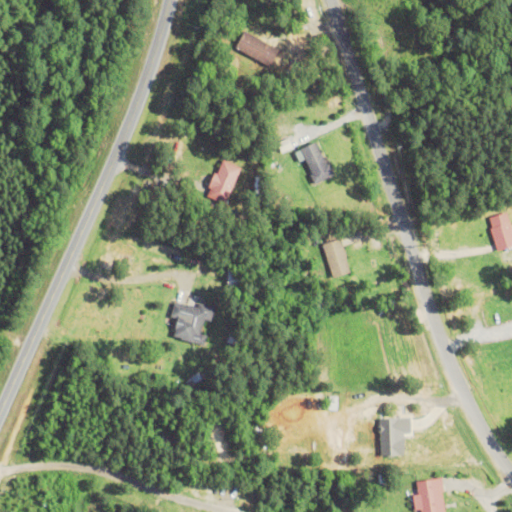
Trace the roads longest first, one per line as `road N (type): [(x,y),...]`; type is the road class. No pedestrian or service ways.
road 1 (tertiary): [(511,475),(441,344),(330,0)]
road 2 (secondary): [(0,405),(128,121),(167,0)]
